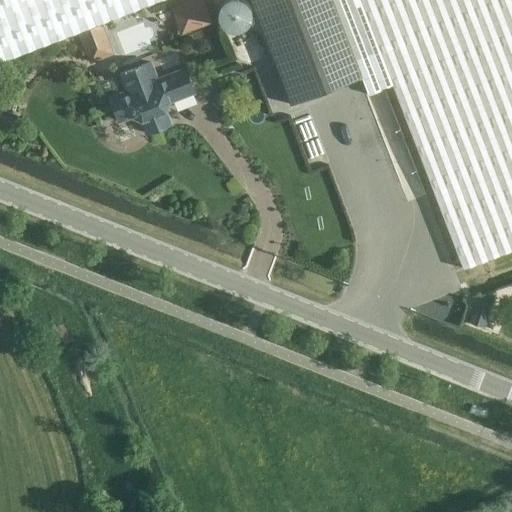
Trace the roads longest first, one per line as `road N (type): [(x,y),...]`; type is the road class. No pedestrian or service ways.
road 1 (tertiary): [(511,394),(0,192)]
road 2 (unknown): [(360,335),(380,253),(364,164),(339,105)]
